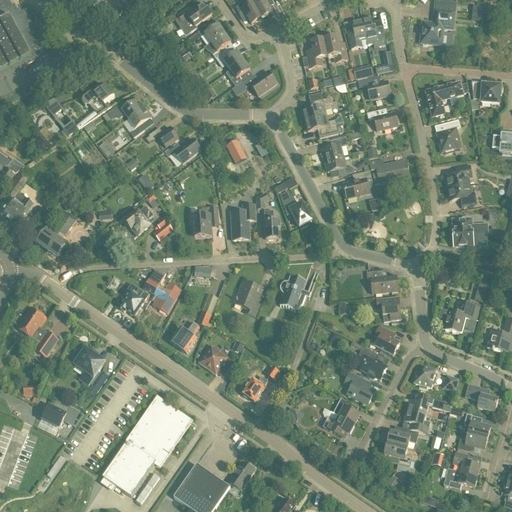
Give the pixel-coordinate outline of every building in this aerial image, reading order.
[(0,0),(0,100),(3,99),(7,107),(19,100),(32,94),(33,91),(29,85),(30,85),(30,84),(29,82),(24,74),(22,69),(48,55),(42,43),(43,41),(45,40),(45,39),(46,36),(46,35),(46,33),(46,31),(45,29),(44,28),(42,26),(40,26),(39,25),(36,25),(34,25),(33,26),(29,18),(26,11),(21,13),(19,9),(16,10),(13,5),(11,6),(8,1),(6,2),(4,0),(0,0)] [(242,5),(235,9),(241,20),(247,18),(248,20),(251,26),(261,20),(253,4),(250,0),(243,0),(240,2),(242,5)] [(258,0),(259,1),(253,4),(261,20),(272,14),(269,8),(267,3),(272,0),(271,0),(258,0)] [(197,30),(196,28),(212,17),(204,6),(196,11),(193,6),(177,17),(178,20),(175,22),(186,38),(197,30)] [(423,24),(421,45),(422,45),(423,47),(427,47),(428,46),(442,47),(443,30),(453,31),(455,13),(435,12),(434,25),(423,24)] [(373,20),(362,22),(367,42),(366,42),(367,46),(373,45),(374,49),(385,47),(382,31),(376,32),(374,24),(373,20)] [(366,42),(367,42),(362,22),(351,24),(353,33),(346,35),(350,52),(362,49),(361,43),(366,42)] [(198,34),(194,37),(197,41),(201,39),(205,36),(208,40),(203,43),(207,48),(211,45),(225,36),(218,26),(216,28),(211,32),(207,27),(197,34),(198,34)] [(216,61),(226,54),(223,50),(231,44),(225,36),(211,45),(217,54),(213,57),(216,61)] [(327,59),(333,58),(335,65),(349,62),(345,44),(338,46),(336,38),(323,41),(327,59)] [(322,60),(327,59),(323,41),(311,43),(313,51),(306,53),(310,71),(323,68),(322,60)] [(226,54),(216,61),(217,62),(219,65),(220,66),(222,69),(226,66),(230,72),(244,62),(237,53),(235,55),(232,51),(226,54)] [(185,63),(192,58),(188,53),(181,58),(185,63)] [(384,73),(394,71),(391,60),(384,62),(385,66),(383,66),(384,73)] [(243,86),(256,77),(254,75),(252,77),(249,72),(250,72),(244,62),(230,72),(226,75),(232,84),(236,88),(242,84),(243,86)] [(353,71),(356,82),(373,78),(371,67),(353,71)] [(246,89),(250,86),(259,98),(277,86),(268,73),(258,80),(256,77),(243,86),(246,89)] [(204,79),(200,83),(198,84),(202,90),(209,86),(204,79)] [(359,89),(367,88),(370,102),(391,97),(387,83),(373,86),(371,79),(357,82),(359,89)] [(308,83),(310,92),(319,90),(317,81),(308,83)] [(460,86),(460,84),(426,93),(433,119),(445,116),(441,102),(463,97),(463,96),(469,95),(467,85),(460,86)] [(502,98),(502,89),(500,89),(500,88),(494,87),(494,85),(471,84),(473,102),(470,102),(472,112),(478,112),(479,102),(482,102),(481,104),(499,106),(500,98),(502,98)] [(347,85),(338,87),(339,94),(349,92),(347,85)] [(108,104),(115,98),(106,88),(104,89),(101,86),(84,99),(83,100),(82,103),(82,104),(83,105),(84,107),(85,108),(87,108),(89,108),(90,107),(95,113),(77,128),(72,123),(64,129),(71,137),(111,109),(108,104)] [(312,110),(302,112),(305,122),(327,117),(325,112),(332,110),(329,99),(323,101),(313,103),(310,104),(312,110)] [(128,121),(145,109),(138,100),(131,105),(127,100),(107,115),(112,121),(123,118),(125,117),(128,121)] [(45,105),(46,106),(55,117),(63,110),(55,101),(45,105)] [(128,121),(135,131),(130,134),(134,140),(154,125),(150,120),(152,119),(145,109),(128,121)] [(369,123),(374,121),(377,133),(398,128),(395,114),(380,118),(378,112),(367,115),(369,123)] [(308,133),(317,131),(320,140),(342,135),(341,128),(337,129),(335,122),(328,123),(327,117),(305,122),(308,133)] [(456,131),(460,129),(458,122),(446,125),(448,132),(437,135),(442,154),(445,154),(445,156),(455,153),(454,149),(461,148),(456,131)] [(201,130),(209,136),(214,129),(206,123),(201,130)] [(42,132),(49,138),(53,134),(47,127),(42,132)] [(153,142),(158,138),(166,150),(178,141),(170,129),(163,134),(159,129),(149,137),(149,138),(146,140),(149,144),(153,142)] [(348,136),(350,142),(361,139),(360,133),(348,136)] [(511,136),(501,135),(501,138),(493,137),(492,150),(500,150),(500,153),(502,154),(502,156),(511,157),(511,154),(511,136)] [(76,147),(84,143),(80,137),(73,142),(76,147)] [(323,155),(320,155),(323,162),(325,162),(343,158),(341,149),(344,148),(347,143),(346,138),(346,137),(331,140),(332,142),(330,143),(331,149),(325,150),(322,151),(323,155)] [(169,159),(174,155),(182,166),(201,152),(193,141),(183,148),(181,149),(178,145),(165,154),(169,159)] [(246,159),(237,142),(227,148),(236,165),(246,159)] [(262,159),(268,155),(262,144),(255,148),(262,159)] [(368,160),(378,159),(377,149),(367,151),(368,160)] [(114,157),(110,151),(104,155),(108,161),(114,157)] [(328,174),(338,172),(339,178),(355,174),(354,170),(348,166),(346,167),(343,158),(325,162),(328,174)] [(370,173),(377,171),(377,174),(372,175),(375,186),(379,185),(409,179),(406,162),(384,167),(383,160),(369,163),(370,173)] [(14,177),(14,176),(25,169),(13,161),(6,171),(4,169),(0,175),(0,184),(6,189),(8,186),(8,185),(14,177)] [(248,163),(242,167),(245,173),(252,169),(248,163)] [(448,191),(470,187),(468,176),(471,175),(470,168),(456,170),(457,177),(446,179),(448,191)] [(352,177),(354,183),(343,186),(346,201),(370,195),(366,180),(372,179),(370,172),(352,177)] [(9,203),(6,206),(4,205),(1,205),(0,206),(0,214),(1,215),(1,218),(6,222),(5,224),(9,227),(10,225),(15,228),(18,227),(28,213),(33,206),(25,200),(18,195),(29,180),(20,173),(19,175),(10,187),(2,199),(9,203)] [(149,182),(143,186),(148,192),(154,188),(149,182)] [(84,195),(94,187),(91,183),(81,191),(84,195)] [(277,196),(288,190),(285,184),(274,190),(277,196)] [(470,187),(448,191),(450,203),(461,201),(462,208),(476,206),(475,198),(471,199),(470,187)] [(67,212),(82,199),(77,193),(62,204),(67,212)] [(311,223),(307,214),(308,213),(305,206),(303,207),(302,205),(296,208),(293,203),(293,202),(289,193),(280,198),(287,217),(292,214),(300,231),(308,227),(307,225),(311,223)] [(155,202),(156,201),(157,200),(152,194),(145,200),(149,205),(154,201),(155,202)] [(257,211),(258,211),(265,211),(264,204),(270,202),(266,194),(256,200),(257,211)] [(47,217),(48,215),(54,209),(53,208),(49,204),(42,212),(46,217),(47,217)] [(242,207),(243,213),(231,214),(232,242),(250,241),(249,223),(257,223),(256,206),(242,207)] [(138,212),(125,223),(137,238),(140,235),(140,236),(151,227),(147,223),(153,217),(146,208),(139,213),(138,212)] [(190,217),(191,227),(190,227),(190,239),(195,238),(195,239),(212,237),(211,230),(219,229),(218,209),(201,210),(202,217),(190,217)] [(274,223),(273,212),(264,213),(265,223),(266,240),(267,240),(267,242),(279,241),(279,240),(280,240),(279,230),(281,230),(281,223),(274,223)] [(66,214),(62,219),(73,227),(76,222),(66,214)] [(172,232),(167,225),(169,223),(165,218),(156,226),(160,231),(154,236),(159,242),(172,232)] [(63,228),(47,252),(57,259),(67,245),(62,241),(65,237),(66,237),(73,227),(62,219),(58,224),(63,228)] [(473,236),(477,235),(488,235),(487,226),(472,227),(472,220),(470,221),(470,219),(463,219),(463,221),(453,221),(453,235),(453,236),(473,235),(473,236)] [(63,228),(58,224),(54,230),(55,230),(52,234),(47,230),(36,245),(47,252),(63,228)] [(473,235),(453,236),(451,236),(451,243),(453,243),(454,249),(470,248),(471,253),(478,253),(477,235),(473,236),(473,235)] [(381,273),(367,274),(367,281),(371,281),(372,296),(398,293),(396,278),(387,279),(381,279),(381,273)] [(284,294),(285,295),(280,308),(295,313),(296,310),(297,310),(298,310),(299,310),(300,309),(301,308),(301,307),(302,308),(305,298),(309,299),(311,295),(302,292),(306,283),(291,277),(289,283),(288,283),(286,283),(285,283),(284,283),(283,284),(282,285),(281,286),(281,288),(281,289),(281,291),(281,292),(282,293),(283,294),(284,294)] [(154,296),(160,286),(149,280),(143,290),(154,296)] [(254,319),(260,304),(254,301),(259,289),(244,283),(234,306),(247,311),(245,315),(254,319)] [(166,290),(160,286),(154,296),(160,299),(155,308),(168,316),(182,293),(178,291),(178,289),(175,287),(172,287),(169,285),(166,290)] [(120,308),(120,309),(121,311),(124,314),(126,313),(134,319),(144,304),(149,297),(144,293),(139,300),(130,294),(120,308)] [(478,293),(476,301),(483,303),(485,296),(478,293)] [(384,301),(377,301),(378,311),(382,311),(383,317),(390,316),(391,322),(401,321),(399,305),(389,306),(388,300),(384,301)] [(459,303),(456,315),(448,312),(446,320),(444,320),(442,331),(460,336),(464,321),(476,324),(480,308),(459,303)] [(40,330),(47,320),(31,309),(17,330),(32,340),(33,340),(40,344),(35,351),(46,359),(59,341),(47,333),(46,334),(40,330)] [(212,317),(202,314),(197,326),(207,329),(212,317)] [(192,323),(185,333),(180,329),(170,344),(187,356),(197,341),(193,339),(200,329),(192,323)] [(393,358),(400,345),(390,340),(393,335),(380,328),(375,337),(380,340),(375,349),(393,358)] [(511,344),(511,333),(505,331),(504,336),(497,334),(495,340),(490,339),(487,349),(503,354),(506,343),(511,344)] [(237,344),(236,343),(232,351),(241,354),(244,347),(242,346),(242,345),(241,344),(238,343),(237,344)] [(380,382),(387,370),(382,367),(383,364),(376,361),(379,357),(353,343),(351,347),(361,352),(359,355),(367,360),(360,372),(368,375),(366,378),(374,382),(375,380),(380,382)] [(213,350),(211,348),(200,365),(216,376),(222,367),(228,371),(233,364),(219,354),(219,351),(215,349),(213,350)] [(88,388),(105,364),(85,350),(74,366),(84,374),(79,382),(88,388)] [(340,357),(336,362),(343,366),(346,361),(340,357)] [(274,382),(280,373),(272,368),(266,377),(274,382)] [(431,390),(432,386),(434,387),(436,379),(434,379),(436,372),(424,369),(423,375),(416,374),(413,385),(420,387),(419,389),(427,391),(427,389),(431,390)] [(367,389),(370,384),(351,374),(347,380),(350,382),(349,385),(350,388),(352,389),(348,396),(368,406),(375,393),(367,389)] [(261,378),(257,384),(252,381),(242,395),(254,404),(264,390),(263,389),(268,383),(261,378)] [(456,394),(459,381),(446,378),(443,391),(456,394)] [(104,385),(100,383),(95,390),(99,393),(104,385)] [(327,393),(329,386),(322,384),(320,391),(327,393)] [(37,396),(37,386),(24,387),(24,396),(37,396)] [(465,399),(479,403),(477,410),(495,414),(498,400),(489,398),(490,392),(468,386),(465,399)] [(406,413),(425,418),(428,408),(450,414),(452,406),(433,401),(412,395),(410,402),(409,402),(406,413)] [(76,397),(68,400),(72,408),(79,405),(76,397)] [(158,400),(103,479),(132,499),(156,464),(159,467),(190,423),(158,400)] [(360,417),(349,411),(352,405),(341,400),(338,405),(333,415),(331,414),(355,426),(360,417)] [(59,430),(67,416),(49,407),(42,421),(59,430)] [(424,423),(425,418),(406,413),(404,423),(410,425),(409,432),(428,437),(430,429),(431,425),(424,423)] [(350,436),(355,426),(331,414),(323,429),(335,435),(341,439),(344,433),(350,436)] [(465,426),(463,434),(468,435),(488,440),(491,429),(481,426),(477,425),(478,419),(467,416),(464,426),(465,426)] [(66,441),(75,427),(68,423),(59,436),(66,441)] [(428,437),(409,432),(407,431),(405,437),(390,433),(388,445),(407,450),(409,443),(416,445),(419,434),(428,437)] [(443,441),(444,439),(445,435),(438,433),(436,439),(443,440),(443,441)] [(485,452),(488,440),(468,435),(466,442),(460,441),(458,451),(473,455),(475,449),(485,452)] [(405,456),(407,450),(388,445),(385,456),(399,460),(398,466),(410,469),(412,458),(405,456)] [(460,474),(477,479),(480,468),(467,464),(469,457),(456,454),(452,467),(462,469),(460,474)] [(191,511),(214,511),(219,506),(230,490),(232,491),(235,488),(241,492),(255,473),(242,464),(237,471),(235,469),(232,474),(234,475),(226,487),(197,467),(174,500),(191,511)] [(460,474),(448,471),(443,487),(448,488),(460,491),(461,486),(475,489),(477,479),(460,474)] [(398,491),(403,484),(393,477),(387,484),(398,491)] [(263,489),(260,494),(268,498),(270,493),(263,489)] [(291,511),(295,508),(284,500),(275,511),(291,511)]
